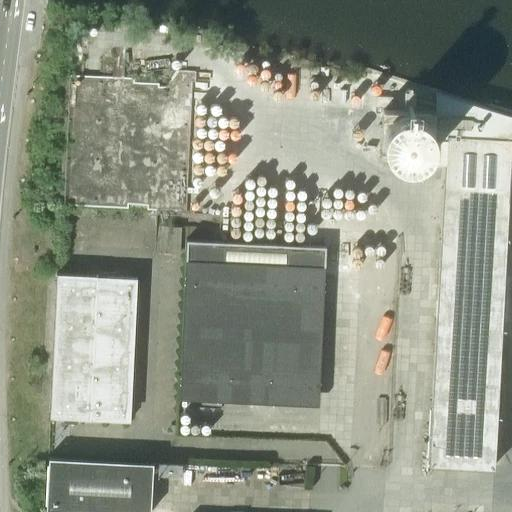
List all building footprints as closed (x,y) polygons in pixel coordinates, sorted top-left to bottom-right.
[(268,70),(269,68),(269,67),(269,65),(268,64),(267,63),(266,62),(264,62),(263,62),(261,63),(260,64),(260,66),(260,67),(260,69),(261,70),(262,71),(264,71),(266,71),(267,71),(268,70)] [(256,71),(256,70),(257,68),(257,67),(256,65),(255,64),(253,63),(252,63),(250,64),(249,64),(248,66),(247,67),(247,69),(247,70),(248,72),(250,73),(251,73),(253,73),(254,72),(256,71)] [(267,81),(268,80),(268,78),(268,77),(267,75),(266,74),(265,73),(263,73),(262,74),(260,74),(259,76),(259,77),(259,79),(259,80),(260,82),(261,82),(263,83),(265,83),(266,82),(267,81)] [(254,83),(255,82),(255,80),(255,78),(254,77),(253,76),(252,75),(250,75),(249,75),(247,76),(246,77),(246,79),(246,81),(246,82),(247,83),(248,84),(250,85),(252,85),(253,84),(254,83)] [(267,96),(268,95),(269,93),(268,91),(268,90),(266,89),(265,88),(263,88),(262,88),(261,89),(259,90),(259,92),(259,94),(259,95),(260,96),(262,97),(263,98),(265,98),(266,97),(267,96)] [(392,107),(392,96),(376,96),(375,106),(392,107)] [(211,113),(212,112),(212,110),(212,109),(211,107),(210,106),(208,106),(207,105),(205,106),(204,107),(203,108),(202,109),(202,111),(203,112),(204,114),(205,115),(206,115),(208,115),(210,114),(211,113)] [(224,115),(225,113),(225,112),(225,110),(224,109),(223,108),(222,107),(220,107),(219,107),(217,108),(216,109),(216,111),(216,112),(216,114),(217,115),(218,116),(220,117),(222,116),(223,116),(224,115)] [(410,110),(401,110),(393,113),(386,119),(382,126),(379,134),(380,143),(383,151),(389,157),(396,162),(405,163),(413,162),(421,158),(428,152),(432,144),(433,135),(431,126),(426,119),(419,113),(410,110)] [(204,125),(204,124),(205,122),(205,121),(204,119),(203,118),(201,117),(200,117),(198,118),(197,118),(196,120),(195,121),(195,123),(195,124),(196,126),(198,126),(199,127),(201,127),(202,126),(204,125)] [(214,126),(215,124),(215,123),(215,121),(214,120),(213,119),(211,118),(210,118),(208,118),(207,119),(206,120),(205,122),(205,123),(206,125),(207,126),(208,127),(210,128),(211,127),(213,127),(214,126)] [(226,126),(227,125),(227,123),(227,121),(226,120),(225,119),(224,118),(222,118),(221,118),(219,119),(218,120),(218,122),(218,123),(218,125),(219,126),(220,127),(222,128),(224,128),(225,127),(226,126)] [(203,137),(204,136),(204,134),(204,133),(203,131),(202,130),(201,129),(199,129),(198,130),(196,130),(195,132),(195,133),(195,135),(195,136),(196,138),(197,139),(199,139),(201,139),(202,138),(203,137)] [(214,138),(215,136),(215,135),(215,133),(214,132),(213,131),(211,130),(210,130),(208,130),(207,131),(206,132),(205,134),(205,135),(206,137),(207,138),(208,139),(209,140),(211,140),(213,139),(214,138)] [(225,138),(225,137),(226,135),(226,134),(225,132),(224,131),(222,131),(221,130),(219,131),(218,132),(217,133),(216,134),(216,136),(216,138),(217,139),(219,140),(220,140),(222,140),(223,139),(225,138)] [(445,133),(445,137),(443,162),(439,239),(427,463),(492,467),(508,184),(510,137),(445,133)] [(202,150),(203,149),(204,147),(203,146),(203,144),(201,143),(200,143),(198,142),(197,143),(195,144),(194,145),(194,146),(194,148),(194,149),(195,151),(197,152),(198,152),(200,152),(201,152),(202,150)] [(214,151),(214,150),(215,148),(214,146),(214,145),(213,144),(211,143),(210,143),(208,143),(207,144),(206,145),(205,147),(205,148),(205,150),(206,151),(208,152),(209,153),(211,153),(212,152),(214,151)] [(226,151),(227,150),(227,148),(227,147),(226,145),(225,144),(223,143),(222,143),(220,143),(219,144),(218,145),(217,147),(217,149),(218,150),(219,151),(220,152),(221,153),(223,153),(225,152),(226,151)] [(199,163),(200,161),(200,160),(200,158),(199,157),(198,156),(197,155),(195,155),(194,155),(192,156),(191,157),(191,159),(191,160),(191,162),(192,163),(193,164),(195,164),(197,164),(198,164),(199,163)] [(210,163),(210,162),(211,160),(210,158),(210,157),(209,156),(207,155),(206,155),(204,155),(203,156),(202,157),(201,159),(201,161),(201,162),(202,163),(204,164),(205,165),(207,165),(208,164),(210,163)] [(221,163),(222,162),(222,160),(222,159),(221,157),(220,156),(218,155),(217,155),(215,156),(214,156),(213,158),(212,159),(212,161),(213,162),(213,164),(215,164),(216,165),(218,165),(219,164),(221,163)] [(199,174),(200,173),(200,171),(200,170),(199,168),(198,167),(197,167),(195,166),(193,167),(192,167),(191,169),(190,170),(190,172),(191,173),(192,175),(193,176),(195,176),(196,176),(198,175),(199,174)] [(210,175),(210,173),(211,172),(210,170),(210,169),(209,168),(207,167),(206,167),(204,167),(203,168),(202,169),(201,171),(201,172),(201,174),(202,175),(204,176),(205,176),(207,176),(208,176),(210,175)] [(264,176),(265,174),(265,173),(265,171),(264,170),(263,169),(262,168),(260,168),(258,168),(257,169),(256,170),(255,172),(255,173),(256,175),(257,176),(258,177),(260,178),(261,178),(263,177),(264,176)] [(253,178),(254,176),(254,175),(254,173),(253,172),(252,171),(251,170),(249,170),(247,170),(246,171),(245,172),(244,174),(244,175),(245,177),(246,178),(247,179),(249,180),(250,179),(252,179),(253,178)] [(276,178),(277,177),(277,175),(277,173),(276,172),(275,171),(273,170),(272,170),(270,170),(269,171),(268,172),(267,174),(267,176),(268,177),(269,178),(270,179),(271,180),(273,180),(275,179),(276,178)] [(293,178),(294,177),(294,175),(294,174),(293,172),(292,171),(291,171),(289,170),(288,171),(286,172),(285,173),(285,174),(285,176),(285,177),(286,179),(287,180),(289,180),(291,180),(292,179),(293,178)] [(306,180),(307,178),(307,177),(307,175),(306,174),(305,173),(303,172),(302,172),(300,172),(299,173),(298,174),(297,176),(297,177),(298,179),(299,180),(300,181),(301,182),(303,181),(305,181),(306,180)] [(263,187),(264,185),(264,184),(264,182),(263,181),(262,180),(261,179),(259,179),(257,179),(256,180),(255,181),(254,183),(254,184),(255,186),(256,187),(257,188),(259,188),(260,188),(262,188),(263,187)] [(275,188),(276,187),(276,185),(276,184),(275,182),(274,181),(273,180),(271,180),(270,181),(268,181),(267,183),(267,184),(267,186),(267,187),(268,189),(269,189),(271,190),(273,190),(274,189),(275,188)] [(293,189),(293,188),(294,186),(294,185),(293,183),(292,182),(290,181),(289,181),(287,182),(286,182),(285,184),(284,185),(284,187),(284,188),(285,190),(287,190),(288,191),(290,191),(291,190),(293,189)] [(305,190),(306,189),(306,187),(306,186),(305,184),(304,183),(302,183),(301,182),(299,183),(298,184),(297,185),(296,186),(296,188),(297,189),(298,191),(299,192),(301,192),(302,192),(304,191),(305,190)] [(198,196),(199,195),(199,193),(199,192),(198,190),(197,189),(195,188),(194,188),(192,189),(191,189),(190,191),(189,192),(189,194),(190,195),(190,197),(192,197),(193,198),(195,198),(196,197),(198,196)] [(208,196),(209,195),(209,193),(209,192),(208,190),(207,189),(206,188),(204,188),(203,188),(201,189),(200,190),(200,192),(200,194),(200,195),(201,196),(202,197),(204,198),(206,198),(207,197),(208,196)] [(338,196),(339,195),(339,193),(339,192),(338,190),(337,189),(336,188),(334,188),(332,189),(331,189),(330,191),(329,192),(329,194),(330,195),(331,197),(332,198),(334,198),(335,198),(337,197),(338,196)] [(252,197),(253,196),(253,194),(253,193),(252,191),(251,190),(250,189),(248,189),(246,190),(245,190),(244,192),(243,193),(243,195),(244,196),(245,198),(246,199),(248,199),(249,199),(251,198),(252,197)] [(275,198),(275,197),(276,195),(276,194),(275,192),(274,191),(272,191),(271,190),(269,191),(268,192),(267,193),(266,194),(266,196),(266,198),(267,199),(269,200),(270,200),(272,200),(273,200),(275,198)] [(263,199),(264,197),(264,196),(264,194),(263,193),(262,192),(261,191),(259,191),(257,191),(256,192),(255,193),(254,195),(254,196),(255,198),(256,199),(257,200),(259,200),(260,200),(262,200),(263,199)] [(240,200),(241,198),(241,197),(241,195),(240,194),(239,193),(237,192),(236,192),(234,192),(233,193),(232,194),(231,196),(231,197),(232,199),(232,200),(234,201),(235,202),(237,202),(239,201),(240,200)] [(292,200),(293,198),(293,197),(293,195),(292,194),(291,193),(290,192),(288,192),(287,192),(285,193),(284,194),(284,196),(284,197),(284,199),(285,200),(286,201),(288,201),(290,201),(291,201),(292,200)] [(304,201),(305,199),(305,198),(305,196),(304,195),(303,194),(302,193),(300,193),(299,193),(297,194),(296,195),(296,197),(296,198),(296,200),(297,201),(298,202),(300,202),(301,202),(303,202),(304,201)] [(337,207),(338,206),(338,204),(338,202),(337,201),(336,200),(335,199),(333,199),(331,199),(330,200),(329,201),(328,203),(328,204),(329,206),(330,207),(331,208),(333,209),(334,209),(336,208),(337,207)] [(197,208),(198,207),(198,205),(198,203),(197,202),(196,201),(195,200),(193,200),(192,200),(190,201),(189,202),(189,204),(189,206),(189,207),(190,208),(191,209),(193,210),(195,210),(196,209),(197,208)] [(208,208),(208,206),(209,205),(208,203),(208,202),(207,201),(205,200),(204,200),(202,200),(201,201),(200,202),(199,204),(199,205),(199,207),(200,208),(202,209),(203,210),(205,209),(206,209),(208,208)] [(218,208),(219,207),(219,205),(219,204),(218,202),(217,201),(216,200),(214,200),(213,201),(211,201),(210,203),(210,204),(209,206),(210,207),(211,209),(212,209),(214,210),(215,210),(217,209),(218,208)] [(252,208),(253,206),(253,205),(253,203),(252,202),(251,201),(249,200),(248,200),(246,200),(245,201),(244,202),(243,204),(243,205),(244,207),(245,208),(246,209),(247,209),(249,209),(251,209),(252,208)] [(350,208),(351,206),(351,205),(351,203),(350,202),(349,201),(348,200),(346,200),(344,200),(343,201),(342,202),(341,204),(341,205),(342,207),(343,208),(344,209),(346,210),(347,210),(349,209),(350,208)] [(263,209),(263,207),(264,206),(263,204),(263,203),(262,202),(260,201),(258,201),(257,201),(256,202),(255,203),(254,205),(254,206),(254,208),(255,209),(257,210),(258,210),(260,210),(261,210),(263,209)] [(274,209),(275,207),(275,206),(275,204),(274,203),(273,202),(272,201),(270,201),(268,201),(267,202),(266,203),(265,205),(265,206),(266,208),(267,209),(268,210),(270,211),(271,211),(273,210),(274,209)] [(373,210),(374,208),(374,207),(374,205),(373,203),(372,202),(371,202),(369,201),(367,202),(366,203),(365,204),(364,205),(364,207),(365,209),(366,210),(367,211),(369,211),(370,211),(372,211),(373,210)] [(239,210),(240,208),(241,207),(240,205),(240,204),(238,203),(237,202),(235,202),(234,202),(233,203),(231,204),(231,206),(231,207),(231,209),(232,210),(234,211),(235,212),(237,212),(238,211),(239,210)] [(292,210),(293,209),(293,207),(293,206),(292,204),(291,203),(289,202),(288,202),(286,203),(285,203),(284,205),(283,206),(283,208),(284,209),(285,211),(286,211),(287,212),(289,212),(291,211),(292,210)] [(304,211),(305,210),(305,208),(305,207),(304,205),(303,204),(302,203),(300,203),(298,204),(297,204),(296,206),(295,207),(295,209),(296,210),(297,212),(298,213),(300,213),(301,213),(303,212),(304,211)] [(337,217),(338,216),(338,214),(338,213),(337,211),(336,210),(334,209),(333,209),(331,209),(330,210),(329,212),(328,213),(328,215),(329,216),(330,218),(331,219),(332,219),(334,219),(336,218),(337,217)] [(252,218),(252,216),(253,215),(252,213),(252,212),(251,211),(249,210),(248,210),(246,210),(245,211),(244,212),(243,214),(243,215),(243,217),(244,218),(246,219),(247,219),(249,219),(250,219),(252,218)] [(262,219),(263,217),(263,216),(263,214),(262,213),(261,212),(260,211),(258,211),(257,211),(255,212),(254,213),(254,215),(254,216),(254,218),(255,219),(256,220),(258,221),(260,220),(261,220),(262,219)] [(274,219),(275,217),(275,216),(275,214),(274,213),(273,212),(271,211),(270,211),(268,211),(267,212),(266,213),(265,215),(265,216),(266,218),(267,219),(268,220),(269,221),(271,221),(273,220),(274,219)] [(349,219),(350,218),(350,216),(350,214),(349,213),(348,212),(346,211),(344,211),(343,211),(341,212),(340,213),(340,215),(340,217),(340,218),(341,219),(343,220),(344,221),(346,221),(347,220),(349,219)] [(361,219),(362,217),(362,216),(362,214),(361,213),(360,212),(358,211),(357,211),(355,211),(354,212),(352,213),(352,215),(352,216),(352,218),(353,219),(355,220),(356,221),(358,221),(359,220),(361,219)] [(291,220),(292,219),(292,217),(292,216),(291,214),(290,213),(289,212),(287,212),(285,212),(284,213),(283,215),(282,216),(282,218),(283,219),(284,220),(285,221),(287,222),(288,222),(290,221),(291,220)] [(373,220),(374,218),(374,217),(374,215),(373,214),(372,212),(370,212),(369,212),(367,212),(366,213),(365,214),(364,216),(364,217),(364,219),(365,220),(367,221),(368,222),(370,222),(371,221),(373,220)] [(303,221),(304,220),(304,218),(304,217),(303,215),(302,214),(301,214),(299,213),(297,214),(296,215),(295,216),(294,217),(294,219),(295,220),(296,222),(297,223),(299,223),(300,223),(302,222),(303,221)] [(239,222),(239,220),(240,219),(239,217),(239,216),(238,215),(236,214),(235,214),(233,214),(232,215),(231,216),(230,217),(230,219),(230,221),(231,222),(233,223),(234,223),(236,223),(237,223),(239,222)] [(251,228),(252,227),(252,225),(252,223),(251,222),(250,221),(248,220),(247,220),(245,220),(244,221),(243,222),(242,224),(242,226),(243,227),(244,228),(245,229),(246,230),(248,230),(250,229),(251,228)] [(337,228),(338,227),(338,225),(338,223),(337,222),(336,221),(334,220),(333,220),(331,220),(329,221),(328,222),(328,224),(328,225),(328,227),(329,228),(331,229),(332,230),(334,230),(335,229),(337,228)] [(262,229),(262,228),(263,226),(262,225),(262,223),(261,222),(259,221),(258,221),(256,221),(255,222),(254,223),(253,225),(253,227),(253,228),(254,229),(256,230),(257,231),(259,231),(260,230),(262,229)] [(273,229),(274,228),(274,226),(274,225),(273,223),(272,222),(271,221),(269,221),(267,222),(266,222),(265,224),(264,225),(264,227),(265,228),(266,230),(267,231),(269,231),(270,231),(272,230),(273,229)] [(291,230),(292,229),(292,227),(292,226),(291,224),(290,223),(288,222),(287,222),(285,223),(284,223),(283,225),(282,226),(282,228),(283,229),(284,231),(285,232),(286,232),(288,232),(290,231),(291,230)] [(302,231),(303,230),(303,228),(303,227),(303,225),(301,224),(300,223),(298,223),(297,224),(295,224),(294,226),(294,227),(294,229),(294,230),(295,232),(297,232),(298,233),(300,233),(301,232),(302,231)] [(239,232),(240,231),(240,229),(240,228),(239,226),(238,225),(236,225),(235,224),(233,225),(232,226),(231,227),(230,228),(230,230),(231,231),(231,233),(233,234),(234,234),(236,234),(238,233),(239,232)] [(314,232),(315,231),(315,229),(315,228),(314,226),(313,225),(312,225),(310,224),(309,225),(307,225),(306,227),(306,228),(306,230),(306,231),(307,233),(308,234),(310,234),(311,234),(313,233),(314,232)] [(250,239),(251,237),(252,236),(251,234),(251,233),(249,232),(248,231),(246,231),(245,231),(244,232),(242,233),(242,235),(242,236),(242,238),(243,239),(245,240),(246,240),(248,240),(249,240),(250,239)] [(261,240),(262,238),(262,237),(262,235),(261,234),(260,233),(259,232),(257,232),(256,232),(254,233),(253,234),(253,236),(253,237),(253,239),(254,240),(255,241),(257,241),(258,241),(260,241),(261,240)] [(273,240),(273,238),(274,237),(274,235),(273,234),(272,233),(270,232),(269,232),(267,232),(266,233),(265,234),(264,236),(264,237),(264,239),(265,240),(267,241),(268,242),(270,242),(271,241),(273,240)] [(290,240),(291,239),(291,237),(291,236),(290,234),(289,233),(288,232),(286,232),(285,233),(283,233),(282,235),(282,236),(282,238),(282,239),(283,241),(284,242),(286,242),(288,242),(289,241),(290,240)] [(302,241),(303,240),(303,238),(303,237),(302,235),(301,234),(299,233),(298,233),(296,233),(295,234),(294,235),(293,237),(293,239),(294,240),(295,242),(296,243),(297,243),(299,243),(301,242),(302,241)] [(179,378),(318,385),(325,245),(185,238),(183,278),(179,378)] [(374,255),(375,254),(375,252),(375,250),(374,249),(373,248),(371,247),(370,247),(368,247),(367,248),(365,249),(365,251),(365,253),(365,254),(366,255),(368,256),(369,257),(371,257),(372,256),(374,255)] [(384,256),(385,255),(385,253),(385,251),(384,250),(383,249),(382,248),(380,248),(379,248),(377,249),(376,250),(375,252),(375,253),(376,255),(377,256),(378,257),(380,258),(381,258),(383,257),(384,256)] [(384,266),(385,265),(385,263),(385,262),(384,260),(383,259),(382,258),(380,258),(378,259),(377,259),(376,261),(375,262),(375,264),(376,265),(377,267),(378,268),(380,268),(381,268),(383,268),(384,266)] [(384,277),(385,275),(385,274),(385,272),(384,271),(383,269),(381,269),(380,269),(378,269),(377,270),(376,271),(375,273),(375,274),(375,276),(376,277),(378,278),(379,279),(381,279),(383,278),(384,277)] [(49,416),(129,420),(136,276),(56,272),(49,416)] [(47,456),(44,508),(130,511),(148,511),(151,461),(47,456)]
